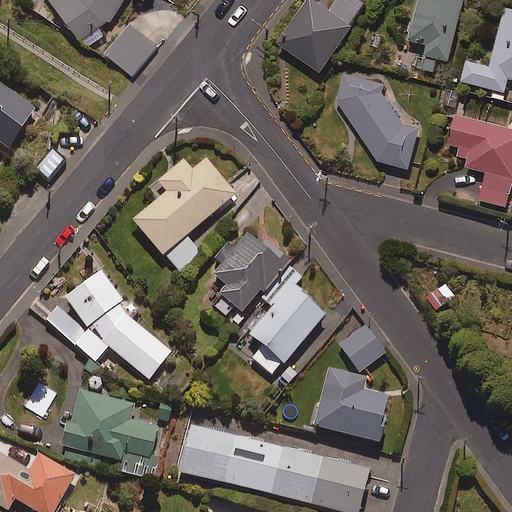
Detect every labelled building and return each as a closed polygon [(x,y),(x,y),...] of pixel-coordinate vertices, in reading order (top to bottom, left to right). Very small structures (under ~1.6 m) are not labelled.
[(125,0),(54,0),(81,38),(107,20),(111,23),(125,0)] [(367,3),(362,0),(320,0),(320,2),(317,0),(307,0),(280,42),(322,70),(367,3)] [(464,0),(418,0),(409,37),(431,43),(427,56),(418,54),(415,66),(434,71),(438,56),(449,60),(464,0)] [(511,5),(507,5),(491,65),(468,59),(463,80),(506,91),(509,77),(511,77),(511,5)] [(159,46),(132,22),(105,53),(133,77),(159,46)] [(347,72),(338,98),(380,160),(412,169),(418,127),(407,124),(384,91),(387,80),(347,72)] [(0,82),(0,142),(8,148),(36,107),(0,82)] [(468,93),(445,87),(441,105),(464,110),(468,93)] [(509,108),(475,98),(470,117),(456,113),(448,143),(472,149),(468,165),(489,171),(482,198),(508,205),(511,190),(511,127),(505,125),(509,108)] [(63,159),(50,150),(34,171),(46,181),(63,159)] [(183,159),(157,181),(166,191),(132,220),(163,255),(236,193),(206,157),(192,170),(183,159)] [(247,233),(234,248),(227,242),(212,259),(219,264),(212,273),(228,286),(221,294),(241,311),(259,289),(264,292),(290,261),(264,240),(261,244),(247,233)] [(102,270),(63,297),(86,328),(92,326),(102,341),(150,380),(172,352),(126,315),(118,304),(124,301),(102,270)] [(456,294),(446,282),(428,295),(438,308),(456,294)] [(290,285),(249,335),(284,364),(325,314),(290,285)] [(386,352),(365,325),(338,345),(359,373),(386,352)] [(327,365),(311,425),(379,443),(384,424),(381,423),(388,395),(363,388),(367,376),(327,365)] [(56,393),(38,383),(16,423),(34,432),(56,393)] [(135,404),(79,391),(71,422),(66,421),(60,446),(121,460),(123,452),(152,459),(160,426),(132,420),(135,404)] [(358,511),(370,468),(191,424),(179,473),(337,511),(358,511)] [(36,511),(53,511),(75,475),(38,453),(28,470),(0,454),(0,506),(7,511),(14,499),(36,511)]
